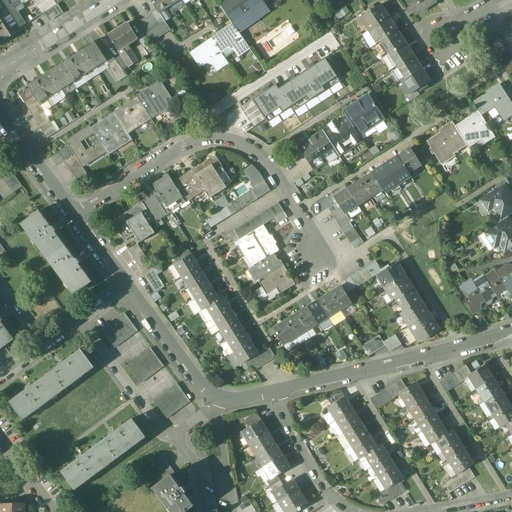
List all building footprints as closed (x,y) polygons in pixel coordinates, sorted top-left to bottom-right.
[(11,13),(2,0),(0,0),(0,41),(21,28),(11,13)] [(21,6),(17,0),(2,0),(11,13),(21,6)] [(57,5),(54,0),(31,0),(43,14),(57,5)] [(149,0),(157,11),(159,14),(166,10),(164,7),(168,5),(170,7),(171,7),(166,0),(149,0)] [(232,0),(221,8),(232,23),(263,1),(262,0),(232,0)] [(434,0),(405,0),(416,16),(436,2),(434,0)] [(381,5),(360,18),(369,32),(389,19),(381,5)] [(339,19),(350,12),(346,6),(335,13),(339,19)] [(163,21),(160,16),(159,14),(157,11),(152,14),(159,24),(163,21)] [(159,24),(152,14),(147,17),(154,27),(159,24)] [(154,27),(147,17),(142,20),(149,30),(154,27)] [(389,19),(369,32),(377,44),(380,42),(397,31),(389,19)] [(149,30),(142,20),(136,24),(143,34),(149,30)] [(170,31),(163,21),(159,24),(165,34),(170,31)] [(128,23),(108,36),(121,56),(127,66),(129,68),(138,62),(128,46),(131,44),(131,43),(137,39),(128,23)] [(165,34),(159,24),(154,27),(160,37),(165,34)] [(232,25),(212,39),(212,38),(211,39),(221,53),(228,49),(227,47),(231,44),(240,56),(238,57),(239,58),(250,50),(249,48),(232,24),(232,25)] [(154,27),(149,30),(156,40),(160,37),(154,27)] [(156,40),(149,30),(143,34),(150,44),(156,40)] [(397,31),(380,42),(389,55),(406,44),(397,31)] [(495,33),(485,39),(488,44),(498,37),(495,33)] [(498,37),(488,44),(490,48),(501,42),(498,37)] [(211,40),(191,54),(190,53),(189,54),(200,69),(206,64),(205,62),(210,59),(218,71),(216,72),(217,72),(229,64),(221,53),(211,39),(211,40)] [(501,42),(490,48),(493,53),(504,47),(501,42)] [(96,44),(84,51),(95,68),(106,60),(96,44)] [(406,44),(389,55),(397,67),(414,56),(406,44)] [(504,47),(493,53),(496,58),(506,51),(504,47)] [(84,51),(73,58),(84,75),(95,68),(84,51)] [(506,51),(496,58),(499,62),(509,56),(506,51)] [(127,66),(121,56),(115,60),(122,70),(127,66)] [(414,56),(397,67),(405,80),(422,69),(414,56)] [(511,60),(509,56),(499,62),(502,67),(511,60)] [(73,58),(62,65),(72,82),(84,75),(73,58)] [(325,59),(302,74),(317,97),(340,82),(325,59)] [(122,70),(115,60),(107,66),(118,82),(127,76),(122,70)] [(511,60),(502,67),(505,72),(511,67),(511,60)] [(72,82),(62,65),(51,72),(61,89),(72,82)] [(422,69),(405,80),(402,82),(410,95),(417,91),(430,82),(422,69)] [(61,89),(51,72),(39,80),(50,96),(61,89)] [(302,74),(278,89),(291,108),(293,112),(317,97),(302,74)] [(50,96),(39,80),(28,87),(30,89),(35,97),(38,102),(39,103),(50,96)] [(160,81),(136,96),(150,117),(151,119),(175,104),(160,81)] [(278,89),(276,85),(252,100),(255,105),(259,110),(262,115),(265,120),(267,123),(291,108),(278,89)] [(511,117),(511,104),(500,85),(473,103),(479,113),(480,114),(496,104),(506,121),(511,117)] [(30,89),(19,96),(24,103),(35,97),(30,89)] [(410,95),(406,97),(410,102),(420,96),(417,91),(410,95)] [(35,97),(24,103),(28,109),(38,102),(35,97)] [(137,97),(114,112),(114,113),(126,132),(150,117),(137,97)] [(367,97),(344,112),(347,117),(359,136),(382,121),(367,97)] [(241,108),(244,113),(255,105),(252,100),(241,108)] [(38,102),(28,109),(31,114),(41,107),(39,103),(38,102)] [(244,113),(247,118),(259,110),(255,105),(244,113)] [(41,107),(31,114),(34,119),(44,112),(41,107)] [(247,118),(250,123),(262,115),(259,110),(247,118)] [(44,112),(34,119),(37,124),(47,117),(44,112)] [(70,121),(74,119),(71,112),(66,114),(70,121)] [(114,113),(101,122),(102,123),(98,126),(97,124),(91,128),(105,150),(108,155),(116,151),(113,147),(121,143),(123,146),(132,140),(126,132),(114,113)] [(479,113),(455,128),(467,147),(482,137),(486,144),(495,138),(480,114),(479,113)] [(250,123),(254,128),(265,120),(262,115),(250,123)] [(47,117),(37,124),(41,129),(51,122),(47,117)] [(347,117),(338,123),(338,122),(335,121),(334,121),(330,127),(330,128),(323,132),(335,151),(339,156),(362,141),(362,140),(359,136),(347,117)] [(379,133),(387,128),(382,121),(359,136),(362,140),(377,130),(379,133)] [(51,122),(41,129),(44,134),(54,127),(51,122)] [(455,128),(452,123),(441,130),(443,132),(440,134),(454,155),(467,147),(455,128)] [(91,128),(89,126),(66,141),(74,155),(77,160),(81,165),(105,150),(91,128)] [(54,127),(44,134),(47,139),(57,132),(54,127)] [(323,131),(299,147),(305,155),(308,160),(311,165),(314,170),(315,170),(327,162),(324,158),(335,151),(323,132),(323,131)] [(454,155),(440,134),(427,142),(441,166),(455,157),(454,155)] [(420,166),(422,166),(411,149),(398,157),(408,174),(414,170),(413,168),(419,164),(420,166)] [(74,155),(64,161),(67,166),(77,160),(74,155)] [(305,155),(295,162),(298,167),(308,160),(305,155)] [(193,170),(206,190),(211,198),(226,188),(225,186),(232,182),(215,156),(193,170)] [(410,177),(408,174),(398,157),(385,165),(397,185),(410,177)] [(22,187),(2,160),(0,161),(0,175),(13,194),(22,187)] [(77,160),(67,166),(70,171),(81,165),(77,160)] [(308,160),(298,167),(301,172),(311,165),(308,160)] [(81,165),(70,171),(74,176),(84,170),(81,165)] [(250,183),(253,189),(256,187),(261,184),(265,182),(259,173),(252,165),(244,170),(251,182),(250,183)] [(311,165),(301,172),(304,177),(314,170),(311,165)] [(397,185),(385,165),(373,173),(383,190),(385,193),(397,185)] [(84,170),(74,176),(77,181),(87,175),(84,170)] [(206,190),(193,170),(178,180),(191,200),(206,190)] [(383,190),(373,173),(367,177),(365,177),(362,179),(363,180),(360,182),(371,199),(383,190)] [(87,175),(77,181),(80,186),(90,180),(87,175)] [(153,185),(157,192),(170,213),(191,200),(178,180),(173,183),(168,175),(153,185)] [(271,191),(265,182),(261,184),(267,194),(271,191)] [(371,199),(360,182),(347,190),(358,207),(371,199)] [(267,194),(261,184),(256,187),(262,197),(267,194)] [(493,208),(502,221),(507,218),(511,214),(511,197),(505,186),(481,201),(488,212),(493,208)] [(262,197),(256,187),(253,189),(251,191),(257,200),(262,197)] [(347,190),(334,198),(337,203),(341,208),(344,213),(345,215),(358,207),(347,190)] [(257,200),(251,191),(246,194),(252,203),(257,200)] [(170,213),(157,192),(142,202),(155,222),(170,213)] [(252,203),(246,194),(241,197),(247,206),(252,203)] [(247,206),(241,197),(236,200),(242,210),(247,206)] [(242,210),(236,200),(231,203),(237,213),(242,210)] [(142,202),(112,222),(125,242),(135,235),(140,243),(155,234),(150,226),(155,222),(142,202)] [(237,213),(231,203),(226,206),(231,216),(237,213)] [(337,203),(328,210),(331,214),(341,208),(337,203)] [(280,215),(274,205),(269,208),(275,218),(280,215)] [(231,216),(226,206),(221,210),(226,219),(231,216)] [(269,208),(264,212),(270,221),(275,218),(269,208)] [(341,208),(331,214),(334,219),(344,213),(341,208)] [(226,219),(221,210),(215,213),(221,222),(226,219)] [(47,260),(66,247),(40,211),(21,225),(47,260)] [(270,221),(264,212),(259,215),(265,224),(270,221)] [(221,222),(215,213),(210,216),(216,226),(221,222)] [(275,218),(278,224),(286,219),(283,213),(280,215),(275,218)] [(344,213),(334,219),(338,224),(347,218),(345,215),(344,213)] [(265,224),(259,215),(254,218),(260,227),(263,225),(265,224)] [(216,226),(210,216),(204,220),(210,229),(216,226)] [(260,227),(254,218),(249,221),(255,231),(260,227)] [(347,218),(338,224),(341,229),(350,223),(347,218)] [(511,247),(511,225),(507,218),(484,232),(490,243),(500,245),(505,253),(511,247)] [(255,231),(249,221),(244,224),(250,234),(255,231)] [(350,223),(341,229),(344,234),(354,228),(350,223)] [(244,224),(239,227),(245,237),(250,234),(244,224)] [(239,240),(239,241),(248,256),(274,240),(272,237),(273,237),(270,236),(263,225),(260,227),(255,231),(250,234),(245,237),(239,240)] [(245,237),(239,227),(234,231),(239,240),(245,237)] [(354,228),(344,234),(347,239),(357,233),(354,228)] [(239,240),(234,231),(229,234),(234,243),(239,241),(239,240)] [(357,233),(347,239),(351,245),(360,238),(357,233)] [(234,243),(229,234),(223,237),(229,246),(234,243)] [(360,238),(351,245),(354,250),(363,243),(360,238)] [(274,240),(248,256),(254,266),(274,254),(279,251),(276,245),(276,242),(275,242),(274,240)] [(153,269),(137,244),(127,251),(143,275),(153,269)] [(73,296),(92,282),(66,247),(47,260),(73,296)] [(198,267),(189,252),(187,248),(173,257),(177,264),(174,266),(181,277),(198,267)] [(254,266),(250,269),(255,276),(253,277),(256,282),(258,282),(284,266),(282,262),(282,261),(278,261),(274,254),(254,266)] [(398,263),(377,276),(385,289),(405,276),(398,263)] [(377,276),(370,265),(365,269),(372,279),(377,276)] [(511,265),(508,268),(506,266),(495,272),(507,290),(511,286),(511,265)] [(295,285),(284,266),(258,282),(266,295),(276,289),(280,295),(295,285)] [(198,267),(181,277),(188,288),(205,278),(198,267)] [(153,269),(143,275),(154,293),(164,287),(153,269)] [(372,279),(365,269),(360,272),(366,282),(372,279)] [(507,290),(495,272),(495,271),(484,277),(496,297),(497,298),(507,291),(507,290)] [(366,282),(360,272),(355,275),(361,285),(366,282)] [(361,285),(355,275),(350,278),(356,288),(361,285)] [(484,277),(483,275),(473,282),(485,302),(486,303),(496,297),(484,277)] [(405,276),(385,289),(393,301),(396,299),(413,289),(405,276)] [(205,278),(188,288),(195,299),(212,289),(205,278)] [(350,278),(345,281),(351,291),(356,288),(350,278)] [(473,282),(472,280),(471,281),(472,282),(467,285),(467,283),(459,288),(470,302),(474,308),(475,308),(485,302),(473,282)] [(345,281),(339,285),(341,287),(346,295),(351,291),(345,281)] [(346,295),(341,287),(330,294),(340,311),(352,304),(346,295)] [(212,289),(195,299),(202,311),(207,308),(219,300),(212,289)] [(413,289),(396,299),(404,312),(421,301),(413,289)] [(340,311),(330,294),(318,301),(329,318),(340,311)] [(219,300),(207,308),(214,319),(230,309),(223,298),(219,300)] [(329,318),(318,301),(307,308),(318,325),(329,318)] [(404,312),(401,314),(409,327),(429,314),(421,301),(404,312)] [(474,308),(470,302),(465,306),(472,316),(478,312),(475,308),(474,308)] [(318,325),(307,308),(296,315),(306,332),(318,325)] [(230,309),(214,319),(220,331),(237,320),(230,309)] [(130,323),(124,314),(119,317),(126,326),(130,323)] [(429,314),(409,327),(417,341),(428,334),(430,337),(439,331),(429,314)] [(306,332),(296,315),(285,322),(295,339),(306,332)] [(119,317),(101,330),(114,348),(137,332),(130,323),(126,326),(119,317)] [(0,350),(4,347),(15,339),(0,319),(0,350)] [(237,320),(220,331),(227,342),(244,331),(237,320)] [(295,339),(285,322),(273,329),(284,346),(295,339)] [(417,341),(409,327),(402,331),(410,345),(417,341)] [(244,331),(227,342),(234,353),(251,343),(244,331)] [(395,335),(383,343),(385,346),(389,353),(401,345),(395,335)] [(379,336),(362,346),(369,357),(385,346),(383,343),(379,336)] [(251,343),(234,353),(242,365),(248,361),(253,357),(259,354),(251,343)] [(0,350),(0,364),(11,356),(4,347),(0,350)] [(275,358),(269,348),(264,351),(270,361),(275,358)] [(150,349),(128,366),(141,383),(163,367),(150,349)] [(80,350),(63,363),(62,362),(58,365),(58,366),(44,377),(58,395),(94,368),(80,350)] [(343,350),(337,352),(341,361),(347,359),(343,350)] [(270,361),(264,351),(259,354),(265,364),(270,361)] [(259,354),(253,357),(260,368),(265,364),(259,354)] [(260,368),(253,357),(248,361),(254,371),(260,368)] [(472,375),(466,366),(460,370),(466,379),(469,377),(468,377),(472,375)] [(472,375),(468,377),(469,377),(476,390),(493,379),(485,366),(472,375)] [(466,379),(460,370),(455,373),(461,383),(466,380),(466,379)] [(461,383),(455,373),(450,376),(456,387),(461,383)] [(456,387),(450,376),(444,380),(451,390),(456,387)] [(44,377),(31,386),(30,386),(26,389),(26,390),(10,402),(23,421),(58,395),(44,377)] [(493,379),(476,390),(480,395),(482,394),(486,401),(501,392),(493,379)] [(451,390),(444,380),(439,383),(446,393),(451,390)] [(401,381),(396,384),(401,392),(406,389),(401,381)] [(424,396),(416,383),(406,389),(401,392),(399,393),(400,395),(402,399),(404,398),(409,405),(424,396)] [(189,402),(177,384),(154,401),(167,419),(189,402)] [(401,392),(396,384),(390,387),(396,397),(400,395),(399,393),(401,392)] [(396,397),(390,387),(385,390),(391,400),(396,397)] [(391,400),(385,390),(380,393),(386,403),(391,400)] [(345,397),(342,392),(328,401),(331,406),(345,397)] [(486,401),(484,402),(488,408),(490,407),(494,414),(509,404),(501,392),(486,401)] [(386,403),(380,393),(375,397),(381,407),(386,403)] [(409,405),(407,406),(411,412),(412,411),(417,418),(432,408),(424,396),(409,405)] [(328,408),(331,412),(325,416),(330,425),(336,421),(353,410),(345,397),(331,406),(328,408)] [(381,407),(375,397),(370,400),(376,410),(381,407)] [(494,414),(492,415),(496,421),(498,419),(502,426),(507,423),(511,420),(511,408),(509,404),(494,414)] [(417,418),(415,419),(423,432),(440,421),(432,408),(417,418)] [(353,410),(336,421),(339,426),(341,425),(346,432),(361,423),(353,410)] [(256,413),(245,421),(249,427),(261,420),(256,413)] [(132,419),(114,432),(114,431),(109,435),(110,436),(96,446),(109,465),(146,438),(132,419)] [(249,427),(241,432),(244,438),(245,437),(249,443),(248,444),(268,432),(261,420),(249,427)] [(440,421),(423,432),(426,437),(428,436),(432,443),(438,440),(448,434),(440,421)] [(346,432),(344,434),(347,439),(349,438),(354,445),(369,436),(361,423),(346,432)] [(448,434),(438,440),(442,447),(440,448),(443,452),(445,451),(460,442),(453,431),(448,434)] [(268,432),(248,444),(252,450),(254,448),(258,455),(275,444),(268,432)] [(354,445),(352,446),(355,452),(357,451),(362,458),(367,455),(377,449),(369,436),(354,445)] [(467,453),(460,442),(445,451),(449,457),(447,459),(450,463),(452,462),(467,453)] [(258,455),(256,456),(263,468),(282,456),(275,444),(258,455)] [(377,449),(367,455),(371,461),(369,462),(372,467),(374,466),(389,456),(382,445),(377,449)] [(96,446),(82,456),(82,455),(77,459),(78,460),(61,472),(75,490),(109,465),(96,446)] [(467,453),(452,462),(456,469),(454,470),(457,475),(458,474),(463,470),(469,467),(474,464),(467,453)] [(161,456),(153,462),(165,479),(171,475),(174,473),(161,456)] [(282,456),(263,468),(270,479),(271,480),(277,476),(290,468),(282,456)] [(389,456),(374,466),(378,472),(376,474),(379,478),(396,467),(389,456)] [(396,467),(379,478),(386,489),(387,488),(392,485),(398,482),(403,479),(396,467)] [(475,477),(469,467),(463,470),(470,481),(475,477)] [(470,481),(463,470),(458,474),(465,484),(470,481)] [(465,484),(458,474),(457,475),(453,477),(460,487),(465,484)] [(171,475),(165,479),(153,488),(170,511),(186,511),(194,506),(185,494),(186,493),(182,488),(181,489),(171,475)] [(277,476),(271,480),(270,479),(267,481),(270,487),(281,481),(277,476)] [(460,487),(453,477),(448,480),(454,490),(460,487)] [(273,492),(278,502),(299,489),(293,480),(284,485),(273,492)] [(454,490),(448,480),(443,483),(449,493),(454,490)] [(281,481),(270,487),(273,492),(284,485),(281,481)] [(404,492),(398,482),(392,485),(399,495),(404,492)] [(399,495),(392,485),(387,488),(394,498),(399,495)] [(394,498),(387,488),(386,489),(382,491),(389,501),(394,498)] [(299,489),(278,502),(284,511),(297,511),(308,505),(299,489)] [(389,501),(382,491),(377,495),(383,505),(389,501)] [(6,493),(0,497),(0,502),(1,504),(10,497),(6,493)] [(249,500),(239,507),(242,511),(252,505),(249,500)]
